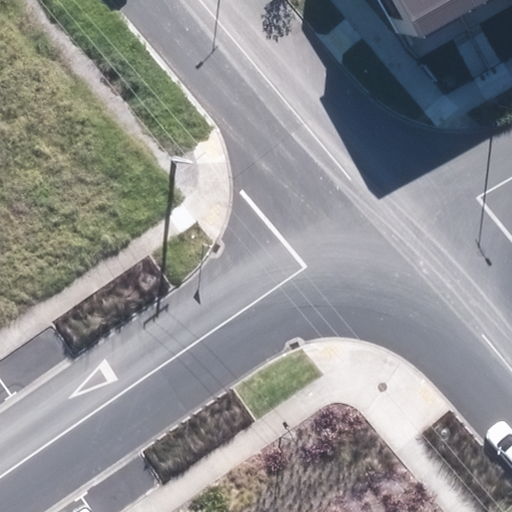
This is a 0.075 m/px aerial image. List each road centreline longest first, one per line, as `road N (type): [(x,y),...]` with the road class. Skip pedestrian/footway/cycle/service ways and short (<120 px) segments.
road 1 (residential): [(0,492),(285,302),(406,236)]
road 2 (residential): [(406,236),(202,0)]
road 3 (residential): [(511,367),(406,236)]
